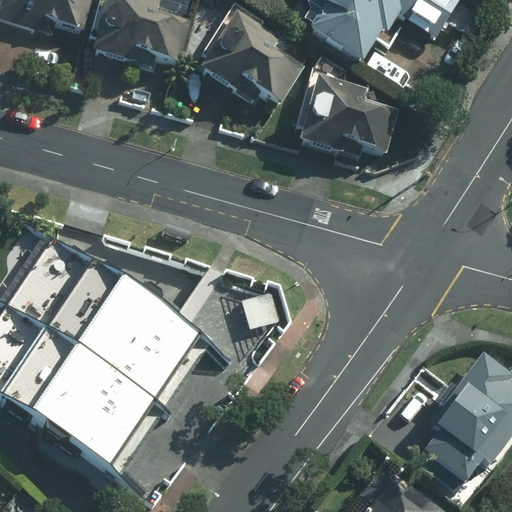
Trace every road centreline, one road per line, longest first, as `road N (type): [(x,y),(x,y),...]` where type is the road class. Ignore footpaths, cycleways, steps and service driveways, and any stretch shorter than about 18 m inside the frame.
road 1 (tertiary): [(0,135),(425,255)]
road 2 (tertiary): [(425,255),(236,511)]
road 3 (tertiary): [(511,117),(425,255)]
